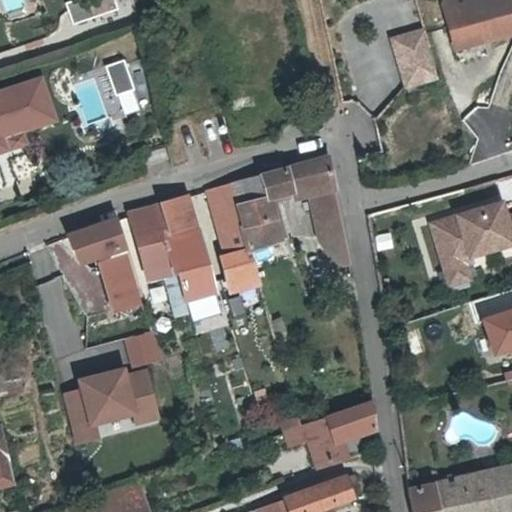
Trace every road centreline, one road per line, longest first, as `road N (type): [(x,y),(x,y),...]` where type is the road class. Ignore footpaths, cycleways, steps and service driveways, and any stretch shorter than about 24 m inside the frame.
road 1 (residential): [(0,245),(128,190),(341,134),(356,194)]
road 2 (residential): [(356,194),(402,511)]
road 3 (residential): [(356,194),(435,183),(511,160)]
road 4 (track): [(305,0),(341,134)]
